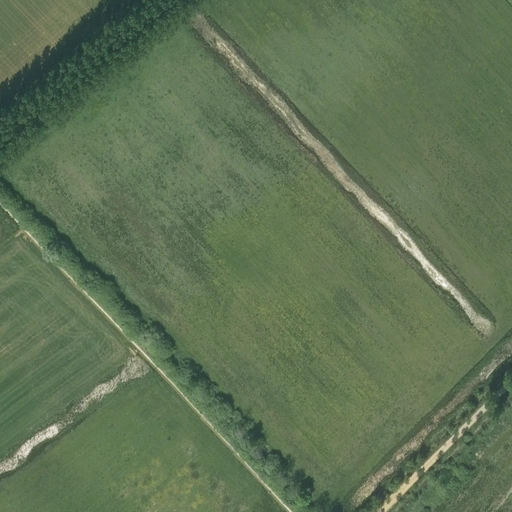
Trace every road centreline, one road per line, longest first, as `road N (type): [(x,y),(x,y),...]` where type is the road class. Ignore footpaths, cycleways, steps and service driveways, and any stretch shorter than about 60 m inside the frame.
road 1 (track): [(0,132),(160,0)]
road 2 (track): [(379,511),(511,381)]
